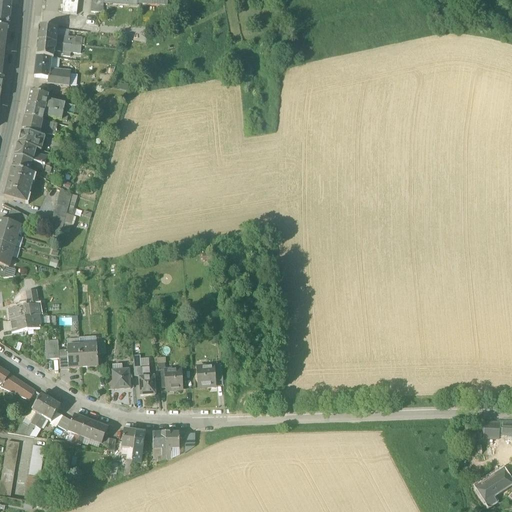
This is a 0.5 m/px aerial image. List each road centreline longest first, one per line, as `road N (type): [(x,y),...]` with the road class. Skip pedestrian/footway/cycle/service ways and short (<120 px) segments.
road 1 (residential): [(0,361),(83,406),(145,424),(511,414)]
road 2 (secondary): [(0,151),(29,0)]
